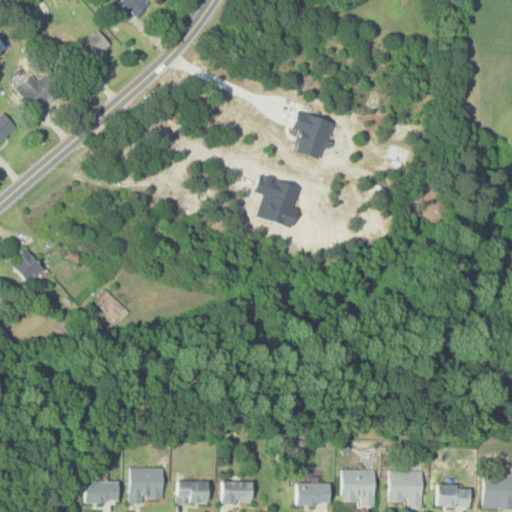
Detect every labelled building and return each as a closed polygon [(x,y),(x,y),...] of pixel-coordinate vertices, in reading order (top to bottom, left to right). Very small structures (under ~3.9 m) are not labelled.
[(131,19),(147,0),(119,0),(115,5),(131,19)] [(84,67),(108,43),(94,29),(70,54),(84,67)] [(62,84),(43,65),(31,77),(28,74),(13,89),(35,111),(62,84)] [(293,151),(318,159),(321,146),(329,149),(331,140),(327,139),(332,121),(296,111),(291,127),(300,129),(293,151)] [(0,112),(0,139),(14,126),(1,112),(0,112)] [(43,271),(26,250),(9,263),(26,284),(43,271)] [(126,312),(104,290),(93,301),(116,323),(126,312)] [(127,467),(127,501),(160,501),(160,467),(127,467)] [(338,470),(338,504),(372,504),(372,470),(338,470)] [(385,505),(419,505),(419,470),(385,470),(385,505)] [(511,473),(480,473),(480,508),(511,508),(511,473)] [(116,481),(81,481),(81,502),(116,502),(116,481)] [(174,503),(206,503),(206,481),(174,481),(174,503)] [(250,481),(219,481),(219,504),(250,504),(250,481)] [(327,505),(327,484),(292,484),(292,505),(327,505)] [(468,506),(468,485),(434,485),(434,506),(468,506)]
